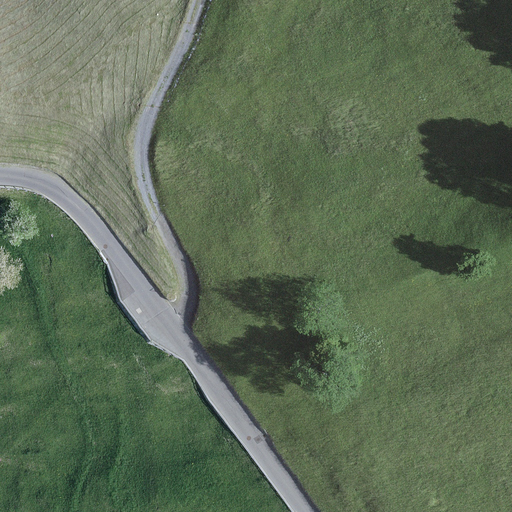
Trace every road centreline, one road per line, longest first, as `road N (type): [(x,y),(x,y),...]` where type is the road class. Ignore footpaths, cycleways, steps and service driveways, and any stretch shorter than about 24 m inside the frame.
road 1 (residential): [(0,171),(47,177),(92,211),(315,511)]
road 2 (track): [(177,325),(191,292),(139,157),(198,0)]
